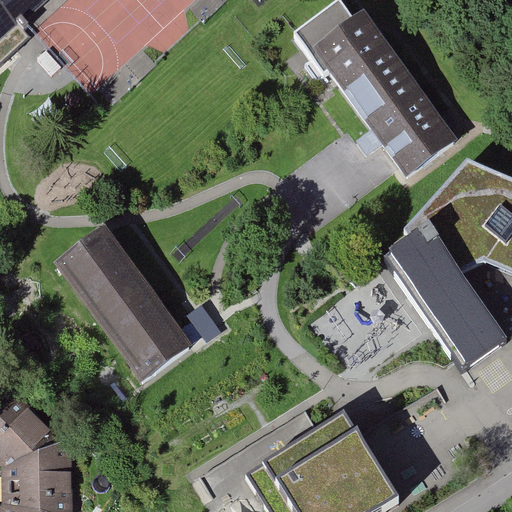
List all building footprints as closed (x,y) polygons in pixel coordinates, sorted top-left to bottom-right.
[(0,0),(0,25),(8,34),(42,0),(0,0)] [(353,16),(299,58),(398,185),(452,143),(353,16)] [(281,190),(260,205),(289,246),(295,253),(385,187),(390,183),(355,136),(281,190)] [(403,240),(412,253),(431,241),(458,281),(488,268),(511,277),(511,192),(468,174),(403,240)] [(55,266),(142,388),(193,349),(103,231),(55,266)] [(412,253),(386,270),(460,380),(504,350),(458,281),(431,241),(412,253)] [(0,511),(70,511),(71,447),(22,417),(28,411),(6,394),(0,400),(0,511)] [(344,421),(247,481),(266,511),(395,511),(399,510),(344,421)]
